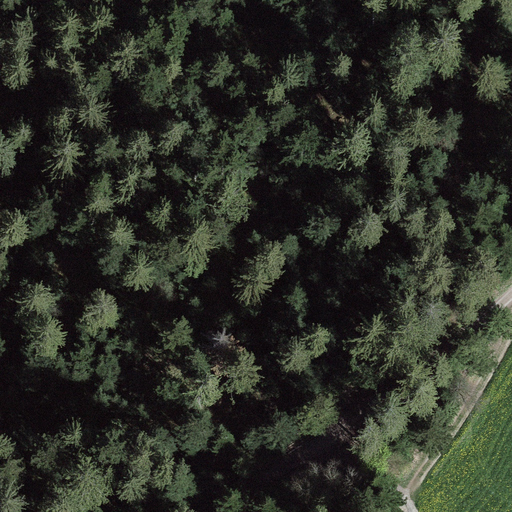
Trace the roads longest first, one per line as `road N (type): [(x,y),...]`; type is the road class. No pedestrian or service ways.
road 1 (track): [(511,294),(315,446),(214,511)]
road 2 (track): [(511,321),(403,497)]
